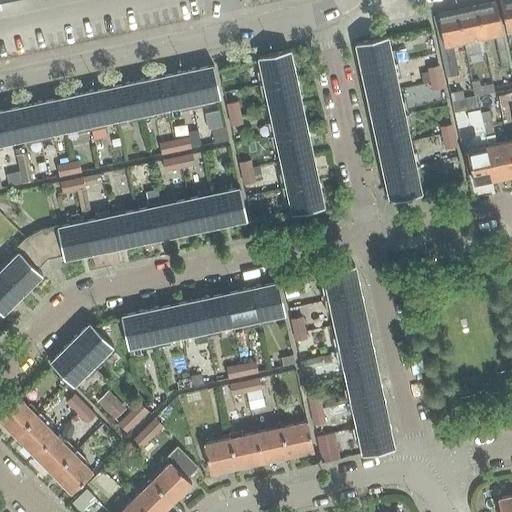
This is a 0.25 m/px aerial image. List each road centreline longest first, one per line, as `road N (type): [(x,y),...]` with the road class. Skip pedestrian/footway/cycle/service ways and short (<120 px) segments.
road 1 (residential): [(0,373),(83,297),(369,234)]
road 2 (unclassified): [(321,14),(0,82)]
road 3 (residential): [(416,477),(369,234)]
road 4 (residential): [(369,234),(321,14)]
road 5 (tertiary): [(225,511),(388,474),(416,477)]
road 6 (residential): [(369,234),(511,202)]
